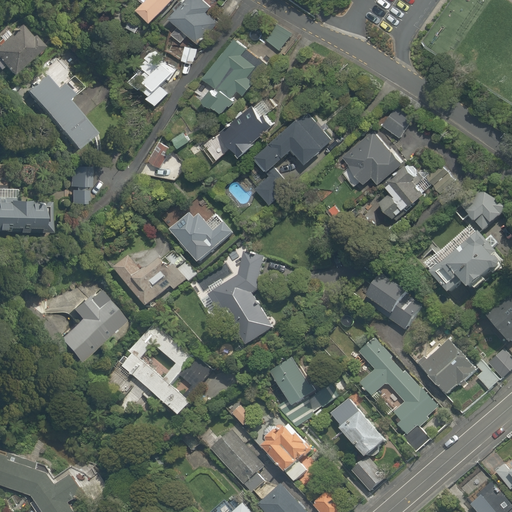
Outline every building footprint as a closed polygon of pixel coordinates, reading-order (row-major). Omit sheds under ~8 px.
[(145,0),(135,10),(148,23),(170,0),(145,0)] [(180,44),(187,36),(196,45),(216,24),(204,13),(209,8),(201,0),(185,0),(168,18),(177,27),(170,34),(180,44)] [(0,71),(6,80),(43,50),(20,21),(0,37),(0,71)] [(292,35),(278,23),(263,42),(277,53),(292,35)] [(236,91),(243,96),(267,64),(233,38),(190,92),(220,115),(232,100),(230,98),(236,91)] [(197,48),(183,44),(179,60),(193,64),(197,48)] [(152,54),(124,84),(148,106),(175,76),(152,54)] [(39,70),(43,74),(22,91),(71,151),(92,134),(63,99),(79,86),(56,57),(39,70)] [(268,115),(278,105),(263,89),(211,138),(224,151),(229,146),(239,157),(276,123),(268,115)] [(411,120),(390,106),(378,123),(399,137),(402,133),(408,124),(409,122),(411,120)] [(290,150),(305,165),(331,141),(303,111),(252,160),(265,174),(274,166),(290,150)] [(426,136),(408,124),(402,133),(420,145),(426,136)] [(348,166),(340,173),(355,190),(371,177),(377,184),(392,201),(383,208),(396,224),(429,196),(401,164),(373,131),(342,158),(348,166)] [(159,132),(145,160),(161,168),(175,140),(159,132)] [(0,181),(0,176),(9,177),(9,165),(0,164),(0,181)] [(89,166),(68,166),(68,189),(70,189),(70,202),(84,202),(84,190),(89,190),(89,166)] [(290,183),(276,168),(253,190),(267,205),(290,183)] [(0,231),(1,232),(1,229),(48,230),(49,201),(39,201),(39,197),(20,196),(20,189),(12,189),(12,185),(0,184),(0,231)] [(494,210),(500,204),(482,184),(465,201),(471,207),(465,213),(482,232),(500,216),(494,210)] [(197,211),(170,234),(192,261),(207,248),(211,253),(224,242),(236,231),(226,219),(214,230),(197,211)] [(503,264),(491,251),(499,244),(491,234),(483,242),(469,226),(424,266),(449,294),(460,284),(469,294),(503,264)] [(251,295),(257,291),(262,256),(243,254),(239,276),(206,297),(240,350),(273,329),(278,326),(270,315),(266,318),(256,303),(251,295)] [(143,273),(128,255),(109,270),(143,311),(181,280),(162,257),(143,273)] [(382,279),(367,300),(390,316),(387,320),(405,332),(420,310),(403,298),(405,295),(382,279)] [(74,322),(53,340),(74,364),(121,325),(91,290),(66,312),(74,322)] [(511,297),(485,322),(507,346),(511,342),(511,297)] [(187,401),(211,373),(153,324),(116,368),(179,421),(192,405),(187,401)] [(441,333),(412,360),(446,396),(474,369),(441,333)] [(403,402),(388,416),(407,436),(439,406),(374,338),(357,353),(372,370),(358,384),(371,398),(386,385),(403,402)] [(486,364),(489,368),(488,369),(484,365),(479,370),(482,374),(477,378),(489,391),(501,380),(511,370),(511,357),(503,348),(486,364)] [(293,358),(269,374),(291,409),(315,393),(293,358)] [(343,429),(338,433),(362,460),(350,471),(370,494),(390,476),(370,453),(375,449),(386,440),(349,398),(330,414),(343,429)] [(237,403),(228,412),(242,426),(251,418),(237,403)] [(286,418),(256,445),(292,485),(322,458),(286,418)] [(265,467),(231,431),(209,452),(243,487),(265,467)] [(0,459),(0,487),(31,499),(40,511),(71,511),(67,507),(83,495),(70,476),(55,486),(49,477),(0,459)] [(511,511),(511,505),(489,482),(469,501),(479,511),(511,511)] [(275,490),(263,501),(257,506),(262,511),(303,511),(296,504),(298,502),(282,484),(275,490)] [(323,495),(312,506),(317,511),(336,511),(338,511),(323,495)]
